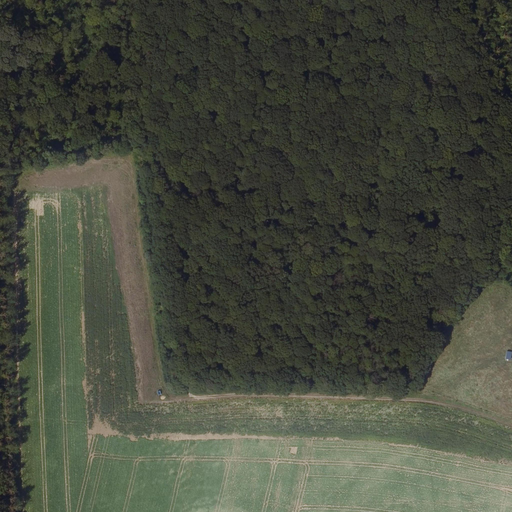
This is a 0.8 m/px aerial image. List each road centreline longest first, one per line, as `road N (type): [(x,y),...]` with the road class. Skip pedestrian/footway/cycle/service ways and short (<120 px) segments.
road 1 (track): [(511,424),(423,397),(192,394),(168,347),(136,152)]
road 2 (track): [(136,152),(101,141),(38,161),(0,145)]
